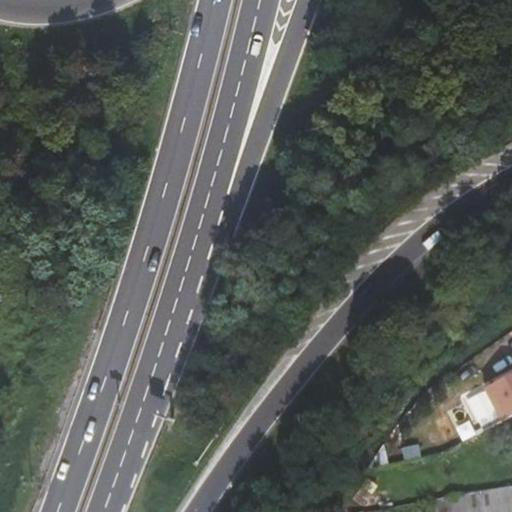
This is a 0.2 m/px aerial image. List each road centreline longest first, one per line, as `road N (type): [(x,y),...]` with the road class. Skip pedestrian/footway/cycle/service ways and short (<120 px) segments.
road 1 (primary): [(214,0),(142,273),(52,511)]
road 2 (trunk): [(197,511),(374,285),(423,236),(511,178)]
road 3 (primary): [(104,511),(205,231)]
road 4 (primary): [(205,231),(304,0)]
road 5 (primary): [(205,231),(259,0)]
